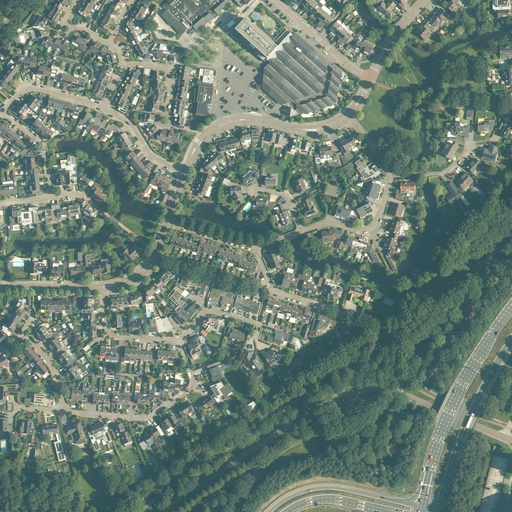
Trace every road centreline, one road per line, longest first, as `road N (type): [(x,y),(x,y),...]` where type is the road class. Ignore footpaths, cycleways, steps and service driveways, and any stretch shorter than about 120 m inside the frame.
road 1 (unclassified): [(164,511),(309,411),(349,393),(396,391),(511,439)]
road 2 (secondary): [(511,309),(456,394),(420,507)]
road 3 (residential): [(61,411),(157,419),(196,389),(176,339)]
road 4 (secondary): [(438,511),(475,402),(511,339)]
road 5 (motorway): [(420,507),(322,487),(269,511)]
road 6 (residential): [(302,230),(323,221),(370,228),(389,177)]
road 7 (residential): [(345,312),(274,290),(257,247)]
